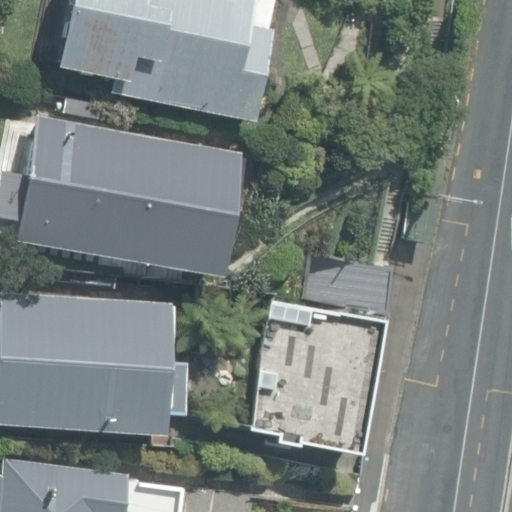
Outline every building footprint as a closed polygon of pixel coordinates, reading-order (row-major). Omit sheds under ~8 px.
[(103,91),(246,122),(252,98),(253,97),(254,96),(255,95),(256,94),(256,93),(257,92),(258,91),(258,89),(259,88),(259,87),(259,85),(259,84),(259,83),(259,81),(259,80),(259,79),(259,78),(259,77),(258,76),(258,75),(258,74),(257,73),(266,30),(262,29),(267,0),(61,0),(47,67),(105,80),(103,91)] [(13,242),(219,281),(231,220),(234,220),(245,162),(243,162),(244,157),(40,118),(31,163),(15,160),(7,197),(21,200),(13,242)] [(397,239),(421,241),(425,206),(400,203),(397,239)] [(384,310),(390,264),(309,254),(303,301),(384,310)] [(0,423),(150,433),(159,301),(0,290),(0,423)] [(347,455),(374,321),(266,299),(239,429),(267,435),(265,442),(287,447),(288,443),(347,455)] [(0,511),(171,511),(174,488),(119,481),(119,474),(0,458),(0,511)]
